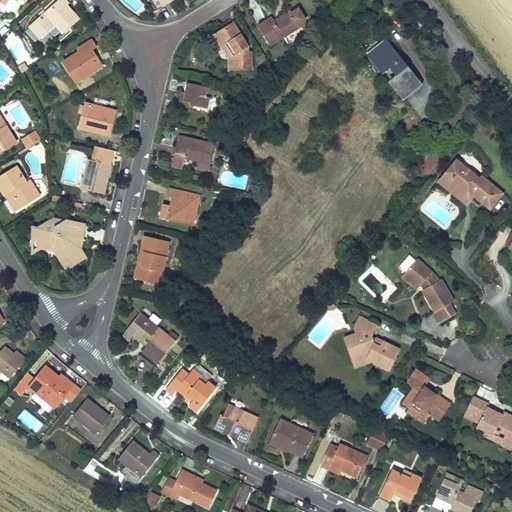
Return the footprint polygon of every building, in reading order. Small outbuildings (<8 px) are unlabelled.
[(63,2),(61,0),(52,0),(24,25),(35,39),(50,26),(57,33),(73,19),(60,4),(63,2)] [(144,0),(147,1),(157,15),(178,0),(144,0)] [(404,0),(390,0),(400,10),(408,3),(404,0)] [(292,13),(300,8),(298,5),(290,10),(292,13)] [(292,13),(301,27),(307,19),(300,8),(292,13)] [(277,23),(292,13),(290,10),(275,20),(277,23)] [(271,47),(301,27),(292,13),(277,23),(275,20),(273,17),(258,27),(271,47)] [(250,49),(236,27),(223,35),(233,52),(228,56),(232,62),(231,75),(244,75),(245,70),(252,70),(254,55),(249,55),(250,49)] [(233,52),(223,35),(218,38),(228,56),(233,52)] [(71,84),(97,66),(86,51),(91,47),(85,39),(73,48),(75,51),(57,63),(71,84)] [(423,81),(390,40),(372,55),(386,72),(392,66),(398,73),(392,78),(405,95),(423,81)] [(208,98),(210,90),(188,84),(186,94),(189,95),(186,107),(197,110),(209,113),(212,99),(208,98)] [(189,95),(186,94),(183,93),(180,106),(186,107),(189,95)] [(115,107),(84,101),(80,122),(90,124),(89,130),(96,131),(96,129),(111,132),(115,107)] [(186,107),(180,106),(179,110),(196,114),(197,110),(186,107)] [(0,152),(15,143),(0,119),(0,152)] [(35,129),(20,138),(26,148),(41,139),(35,129)] [(187,150),(189,141),(178,138),(176,148),(187,150)] [(210,172),(216,147),(189,141),(187,150),(176,148),(171,167),(184,170),(187,160),(198,163),(196,169),(210,172)] [(96,142),(93,154),(90,154),(82,184),(104,190),(112,159),(109,158),(113,145),(96,142)] [(472,172),(455,158),(443,174),(448,177),(451,187),(458,193),(468,192),(471,194),(489,209),(503,192),(482,176),(479,179),(472,173),(472,172)] [(0,189),(3,195),(13,211),(38,196),(27,179),(23,181),(13,165),(0,173),(0,189)] [(448,177),(443,174),(438,182),(464,203),(471,194),(468,192),(458,193),(451,187),(448,177)] [(163,204),(159,218),(194,226),(199,206),(190,204),(192,193),(170,188),(168,195),(173,196),(170,206),(165,205),(163,204)] [(190,204),(199,206),(202,196),(192,193),(190,204)] [(55,223),(65,216),(55,214),(51,217),(55,223)] [(82,245),(86,221),(65,216),(55,223),(51,217),(36,226),(34,236),(38,242),(41,247),(61,253),(59,257),(64,263),(69,260),(71,264),(88,254),(82,245)] [(156,272),(162,274),(169,242),(144,236),(142,243),(147,244),(143,263),(138,262),(134,279),(153,283),(156,272)] [(147,244),(142,243),(138,262),(143,263),(147,244)] [(432,266),(416,253),(404,267),(419,281),(424,278),(427,282),(423,286),(436,305),(444,317),(456,309),(450,298),(455,295),(440,273),(438,274),(432,266)] [(419,281),(404,267),(401,272),(416,284),(419,281)] [(159,285),(162,274),(156,272),(153,283),(159,285)] [(338,306),(329,299),(320,310),(327,315),(331,310),(335,310),(338,306)] [(440,320),(444,317),(436,305),(432,308),(440,320)] [(358,312),(353,325),(362,328),(361,337),(347,344),(350,352),(357,349),(359,356),(366,354),(372,357),(390,367),(400,344),(382,337),(380,342),(373,339),(370,331),(376,320),(358,312)] [(176,338),(140,313),(124,336),(130,340),(134,335),(145,342),(147,339),(150,341),(148,345),(142,353),(149,359),(157,364),(176,338)] [(362,328),(353,325),(355,330),(344,334),(347,344),(361,337),(362,328)] [(380,342),(382,337),(375,334),(373,339),(380,342)] [(12,349),(7,345),(0,353),(0,366),(1,367),(12,378),(26,361),(17,353),(12,349)] [(17,353),(26,361),(30,357),(20,349),(17,353)] [(357,349),(350,352),(354,364),(372,357),(366,354),(359,356),(357,349)] [(191,371),(185,366),(168,386),(171,389),(175,392),(180,386),(189,394),(192,389),(198,394),(195,399),(192,402),(200,409),(219,386),(211,379),(214,375),(199,362),(191,371)] [(449,400),(424,381),(429,374),(414,363),(403,378),(409,382),(403,392),(410,397),(407,402),(418,410),(415,415),(422,420),(430,410),(438,415),(449,400)] [(33,398),(53,414),(69,395),(75,400),(84,389),(65,374),(63,376),(56,371),(48,364),(31,385),(39,392),(33,398)] [(192,389),(189,394),(195,399),(198,394),(192,389)] [(410,397),(403,392),(396,401),(415,415),(418,410),(407,402),(410,397)] [(511,412),(503,407),(503,408),(486,400),(487,399),(472,392),(463,410),(476,417),(474,422),(484,426),(491,430),(495,420),(500,422),(498,425),(504,428),(501,435),(499,439),(510,444),(511,439),(511,412)] [(102,406),(90,397),(76,414),(99,433),(113,415),(102,406)] [(260,416),(230,402),(226,411),(223,409),(221,414),(218,420),(235,427),(232,432),(249,440),(260,416)] [(314,435),(281,419),(272,437),(291,447),(290,450),(296,453),(303,456),(314,435)] [(216,424),(232,432),(235,427),(218,420),(216,424)] [(482,431),(499,439),(501,435),(495,432),(498,425),(500,422),(495,420),(491,430),(484,426),(482,431)] [(372,430),(366,444),(381,450),(388,436),(372,430)] [(291,447),(272,437),(269,442),(289,452),(290,450),(291,447)] [(142,445),(134,438),(119,457),(144,476),(161,454),(153,448),(151,451),(142,445)] [(357,474),(366,454),(338,442),(337,445),(330,442),(320,464),(323,465),(327,467),(330,462),(342,467),(357,474)] [(330,462),(327,467),(339,472),(342,467),(330,462)] [(408,476),(410,472),(399,466),(397,470),(408,476)] [(397,470),(390,467),(377,493),(382,496),(387,498),(390,493),(392,488),(401,492),(399,497),(407,501),(419,476),(410,472),(408,476),(397,470)] [(178,478),(171,494),(180,498),(181,493),(213,506),(220,489),(205,483),(189,476),(191,472),(186,470),(182,469),(178,478)] [(446,506),(459,511),(465,511),(471,499),(474,501),(479,490),(464,483),(460,491),(456,490),(462,478),(443,469),(432,493),(448,501),(446,506)] [(189,476),(205,483),(206,479),(191,472),(189,476)] [(164,491),(171,494),(178,478),(171,475),(164,491)] [(390,493),(399,497),(401,492),(392,488),(390,493)] [(163,494),(154,490),(150,499),(159,503),(163,494)] [(436,511),(439,506),(430,501),(424,511),(436,511)]
